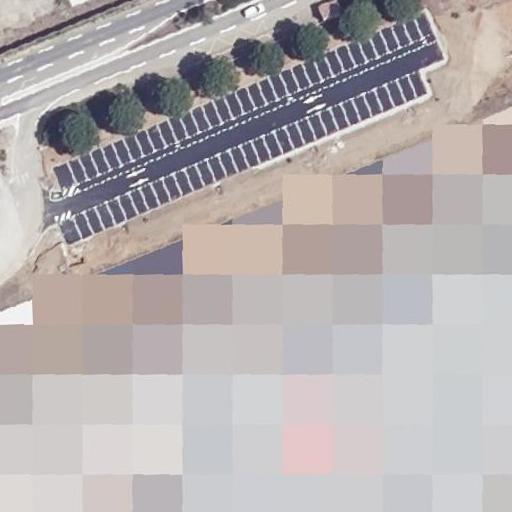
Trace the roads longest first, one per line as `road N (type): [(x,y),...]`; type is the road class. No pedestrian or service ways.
road 1 (primary): [(0,112),(275,0)]
road 2 (primary): [(182,0),(0,74)]
